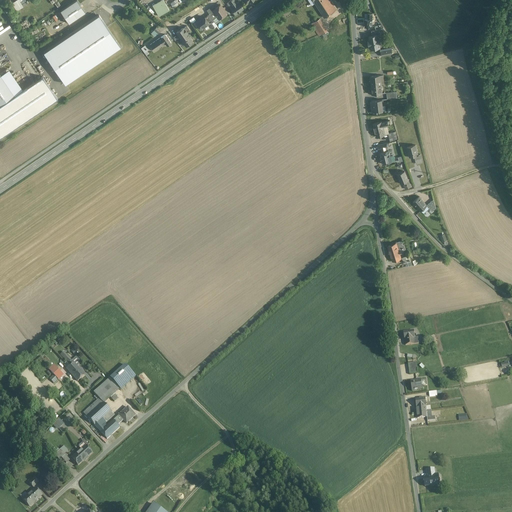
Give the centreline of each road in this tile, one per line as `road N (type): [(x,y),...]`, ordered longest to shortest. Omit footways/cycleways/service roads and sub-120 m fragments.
road 1 (unclassified): [(361,222),(39,511)]
road 2 (secondary): [(0,190),(276,0)]
road 3 (unclassified): [(421,511),(377,227)]
road 4 (unclassified): [(511,299),(433,238),(385,186)]
road 5 (unclassified): [(368,160),(350,0)]
road 6 (track): [(397,196),(498,161),(511,185)]
